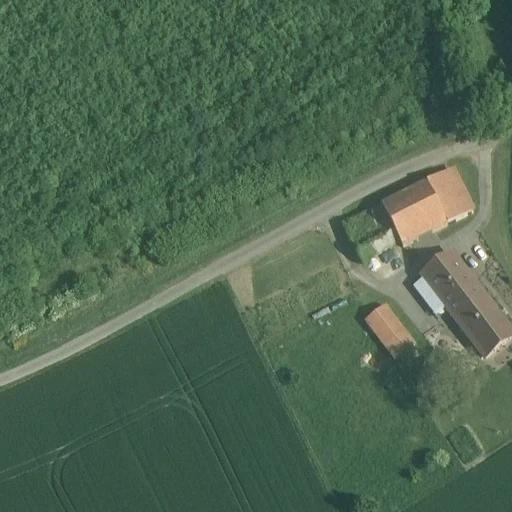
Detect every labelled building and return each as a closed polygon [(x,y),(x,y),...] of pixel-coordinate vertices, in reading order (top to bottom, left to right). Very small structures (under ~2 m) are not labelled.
[(452,168),(425,182),(447,224),(474,210),(452,168)] [(425,182),(381,204),(391,225),(400,241),(403,247),(447,224),(425,182)] [(381,204),(342,224),(352,245),(391,225),(381,204)] [(391,225),(352,245),(361,263),(400,241),(391,225)] [(511,334),(511,331),(452,251),(421,274),(483,356),(511,334)] [(414,345),(385,306),(365,321),(394,360),(414,345)]
